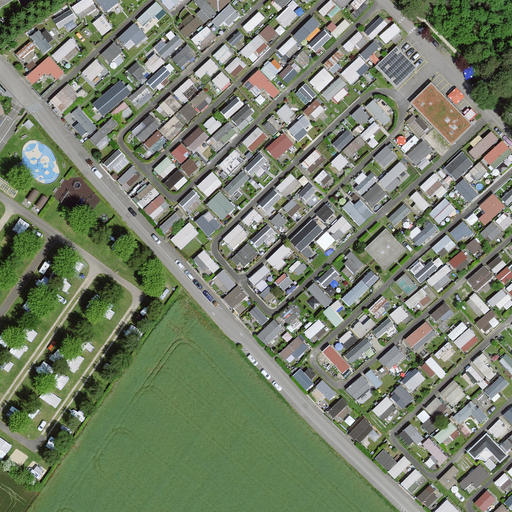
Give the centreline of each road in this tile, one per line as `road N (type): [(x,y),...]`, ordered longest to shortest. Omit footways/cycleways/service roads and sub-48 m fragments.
road 1 (residential): [(410,511),(210,307),(0,73)]
road 2 (residential): [(378,0),(511,134)]
